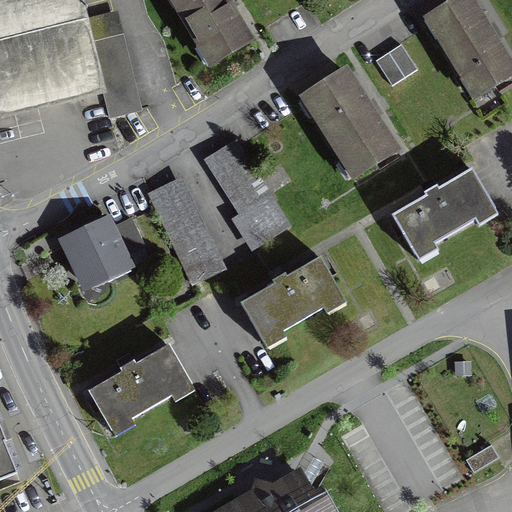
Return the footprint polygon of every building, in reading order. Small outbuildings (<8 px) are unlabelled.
[(0,0),(0,116),(103,92),(91,43),(80,0),(0,0)] [(176,0),(179,4),(176,5),(200,45),(202,43),(214,63),(249,41),(226,0),(176,0)] [(496,40),(469,0),(459,0),(432,17),(443,36),(441,38),(465,77),(467,76),(479,95),(511,74),(511,69),(494,41),(496,40)] [(109,117),(140,110),(122,36),(91,43),(103,92),(109,117)] [(392,86),(417,70),(401,45),(376,61),(392,86)] [(375,117),(345,72),(305,98),(355,176),(395,151),(374,118),(375,117)] [(255,247),(288,226),(235,142),(210,158),(245,213),(237,218),(255,247)] [(494,209),(472,171),(439,190),(437,186),(424,194),(426,197),(393,216),(415,255),(494,209)] [(193,284),(221,271),(178,181),(150,194),(193,284)] [(109,281),(130,271),(105,219),(92,225),(94,229),(67,242),(86,284),(106,275),(109,281)] [(130,254),(145,247),(132,220),(117,227),(130,254)] [(343,297),(320,258),(287,278),(285,274),(273,282),(274,285),(241,304),(264,342),(343,297)] [(191,385),(169,346),(136,365),(134,362),(121,369),(123,373),(90,392),(112,430),(191,385)] [(0,480),(17,473),(4,441),(6,441),(0,425),(0,480)] [(474,473),(499,457),(492,445),(466,460),(474,473)] [(313,497),(300,475),(274,490),(259,486),(256,498),(251,497),(225,511),(332,511),(321,492),(313,497)]
